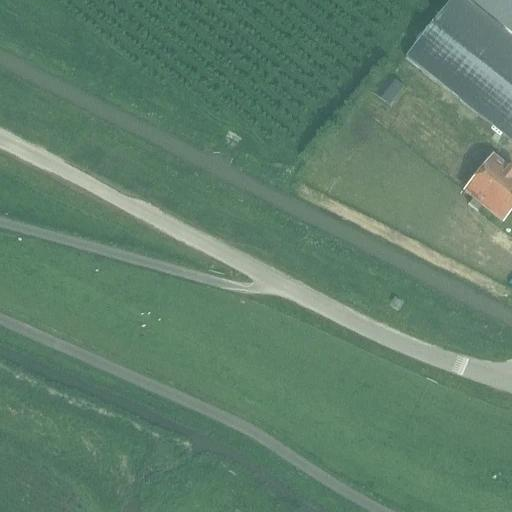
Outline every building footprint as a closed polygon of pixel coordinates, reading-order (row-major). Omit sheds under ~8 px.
[(511,143),(511,40),(460,0),(449,0),(404,58),(511,143)] [(511,0),(460,0),(511,40),(511,0)] [(388,74),(372,93),(384,102),(399,83),(388,74)] [(478,212),(482,206),(502,223),(511,210),(511,172),(493,157),(465,193),(474,200),(469,205),(478,212)] [(395,298),(391,303),(397,308),(401,303),(395,298)]
